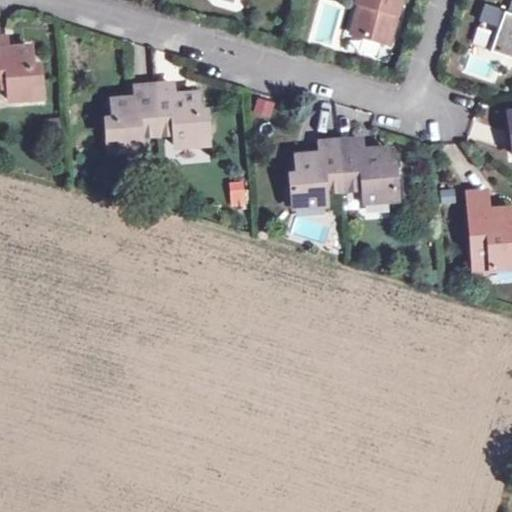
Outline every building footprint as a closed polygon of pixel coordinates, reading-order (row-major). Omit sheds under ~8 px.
[(400,0),(356,0),(355,7),(358,8),(349,37),(387,48),(400,0)] [(511,20),(503,18),(489,57),(511,65),(511,20)] [(0,95),(9,94),(12,106),(29,104),(28,91),(41,90),(38,74),(32,75),(29,58),(9,61),(7,47),(0,47),(0,95)] [(28,91),(29,104),(43,103),(41,90),(28,91)] [(143,146),(161,145),(177,143),(180,158),(197,157),(195,140),(207,139),(205,119),(198,120),(195,103),(185,104),(175,104),(172,90),(154,93),(135,95),(137,109),(122,111),(113,113),(114,129),(107,130),(110,149),(123,147),(126,163),(145,161),(143,146)] [(271,118),(274,103),(256,99),(253,114),(271,118)] [(195,140),(197,157),(210,156),(207,139),(195,140)] [(123,147),(110,149),(112,165),(126,163),(123,147)] [(362,159),(361,148),(338,150),(317,152),(318,164),(293,166),(294,183),(286,183),(288,202),(304,202),(303,215),(324,213),(323,202),(341,200),(363,198),(365,211),(395,207),(392,176),(387,177),(387,174),(385,157),(362,159)] [(246,180),(227,182),(231,208),(250,205),(246,180)] [(465,202),(473,272),(489,269),(490,277),(511,274),(511,233),(509,214),(497,216),(498,225),(492,225),(488,200),(475,201),(465,202)] [(290,216),(303,215),(304,202),(288,202),(290,216)] [(489,269),(473,272),(474,279),(490,277),(489,269)]
